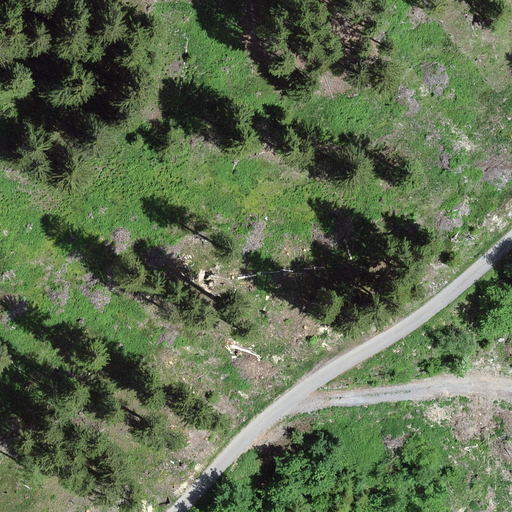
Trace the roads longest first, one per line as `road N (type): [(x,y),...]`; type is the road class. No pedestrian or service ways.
road 1 (unclassified): [(511,239),(415,320),(286,401),(175,511)]
road 2 (track): [(286,401),(511,385)]
